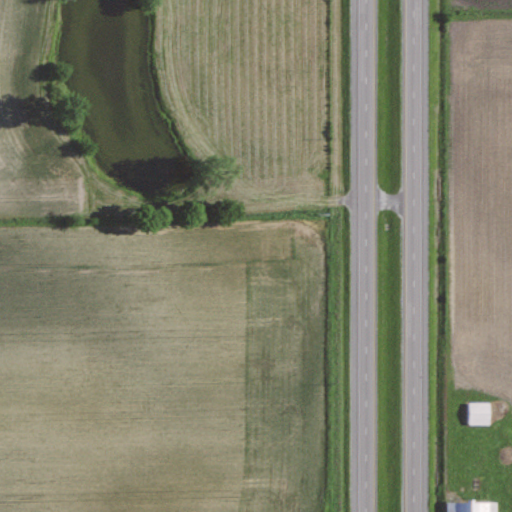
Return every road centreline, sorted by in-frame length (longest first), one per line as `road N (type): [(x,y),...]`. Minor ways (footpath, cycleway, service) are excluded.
road 1 (trunk): [(363,0),(364,511)]
road 2 (trunk): [(411,511),(410,0)]
